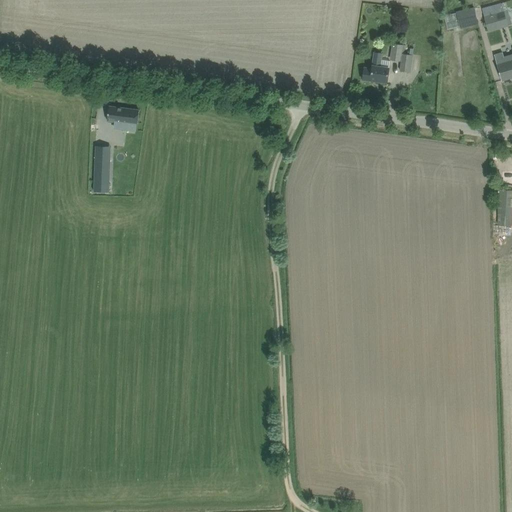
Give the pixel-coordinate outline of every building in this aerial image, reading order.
[(503,11),(484,16),(488,30),(507,24),(511,23),(508,9),(505,1),(501,2),(503,11)] [(456,11),(460,28),(477,24),(473,7),(456,11)] [(392,60),(400,61),(401,61),(400,71),(410,72),(411,62),(412,55),(404,54),(405,46),(402,46),(394,45),(393,45),(391,59),(392,60)] [(364,69),(363,79),(386,82),(388,72),(388,69),(380,67),(382,52),(374,51),(371,68),(365,67),(364,69)] [(494,55),(499,71),(501,80),(511,77),(511,54),(503,57),(502,53),(494,55)] [(109,106),(107,120),(128,123),(127,129),(136,130),(137,124),(139,110),(109,106)] [(95,157),(94,191),(109,192),(110,158),(95,157)] [(126,191),(127,180),(115,179),(114,189),(126,191)] [(511,190),(498,190),(498,222),(511,222),(511,220),(511,190)]
